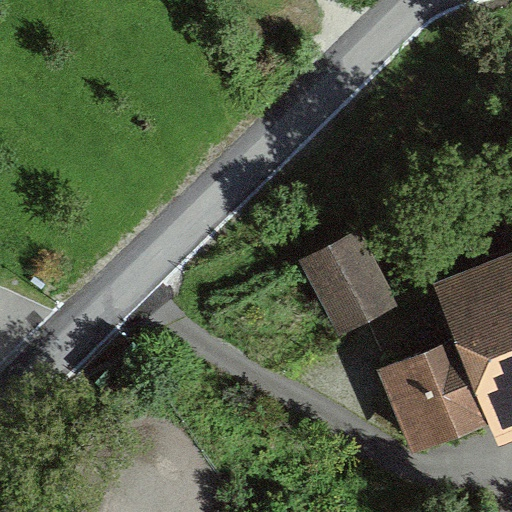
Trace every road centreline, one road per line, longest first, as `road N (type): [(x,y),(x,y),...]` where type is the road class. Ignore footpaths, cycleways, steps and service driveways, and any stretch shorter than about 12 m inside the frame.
road 1 (residential): [(511,475),(459,473),(387,452),(189,348),(113,288)]
road 2 (unclassified): [(113,288),(410,0)]
road 3 (unclassified): [(0,409),(113,288)]
